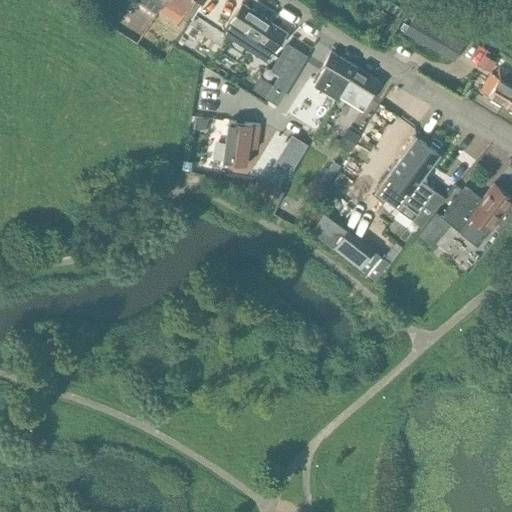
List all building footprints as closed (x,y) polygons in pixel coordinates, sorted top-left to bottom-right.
[(135,0),(136,1),(156,14),(163,3),(164,0),(135,0)] [(164,0),(163,3),(182,15),(185,10),(192,15),(202,0),(164,0)] [(383,0),(380,4),(400,18),(406,10),(392,0),(383,0)] [(242,3),(231,21),(276,49),(286,32),(242,3)] [(446,34),(414,15),(403,33),(436,52),(446,34)] [(338,95),(341,90),(346,83),(357,66),(332,50),(314,79),(338,95)] [(484,55),(480,62),(489,67),(493,61),(484,55)] [(346,83),(341,90),(365,105),(380,80),(357,66),(346,83)] [(480,91),(511,110),(511,74),(500,68),(496,75),(491,72),(480,91)] [(303,88),(292,106),(304,113),(315,95),(303,88)] [(260,124),(229,119),(223,161),(246,164),(249,146),(257,147),(260,124)] [(347,153),(358,135),(347,128),(336,146),(347,153)] [(398,207),(403,201),(417,211),(434,188),(425,181),(426,179),(426,174),(424,173),(440,153),(416,135),(375,190),(398,207)] [(467,183),(441,214),(451,223),(461,230),(477,243),(489,229),(511,199),(511,196),(494,182),(483,196),(467,183)]
